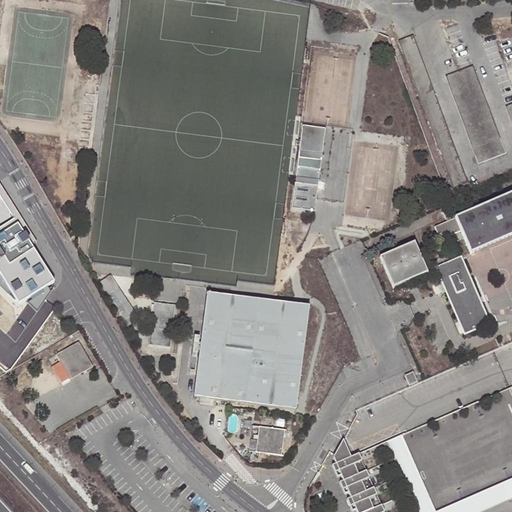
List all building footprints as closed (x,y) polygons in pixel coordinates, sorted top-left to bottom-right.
[(398,42),(453,189),(466,183),(411,37),(398,42)] [(503,154),(471,68),(445,77),(477,163),(503,154)] [(315,212),(325,129),(302,126),(292,209),(315,212)] [(33,299),(63,281),(49,258),(49,259),(5,186),(3,185),(0,179),(0,282),(26,304),(32,300),(33,299)] [(459,232),(469,254),(511,235),(511,194),(454,220),(449,209),(442,212),(447,223),(434,228),(440,240),(459,232)] [(380,259),(392,287),(426,273),(413,245),(380,259)] [(488,324),(459,257),(435,268),(463,335),(488,324)] [(308,307),(206,294),(193,398),(294,411),(308,307)] [(147,315),(149,303),(127,301),(125,313),(147,315)] [(169,348),(174,306),(153,303),(148,345),(169,348)] [(92,366),(78,342),(56,355),(70,379),(92,366)] [(412,373),(403,377),(408,387),(417,383),(412,373)] [(502,395),(511,403),(511,393),(507,389),(502,395)] [(280,455),(284,431),(258,428),(255,452),(280,455)] [(429,511),(435,511),(401,434),(397,436),(429,511)] [(413,511),(412,511),(429,511),(397,436),(383,442),(390,459),(398,477),(405,494),(413,511)] [(332,456),(335,463),(331,464),(336,476),(340,475),(342,480),(339,482),(344,494),(348,492),(350,498),(346,499),(351,511),(355,509),(355,511),(383,511),(381,505),(373,487),(365,470),(358,453),(350,456),(343,440),(332,456)] [(511,478),(503,482),(508,496),(511,494),(511,478)] [(482,511),(510,500),(508,496),(503,482),(435,511),(482,511)]
